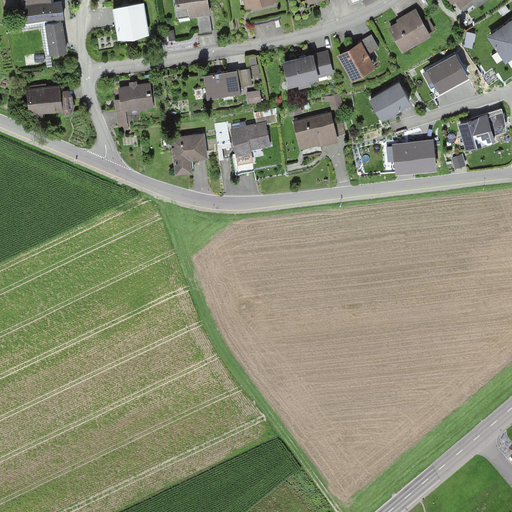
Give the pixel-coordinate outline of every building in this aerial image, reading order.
[(23,0),(27,21),(46,19),(51,54),(67,52),(61,16),(64,15),(62,1),(50,2),(49,0),(23,0)] [(208,0),(176,0),(179,18),(198,15),(199,34),(213,31),(208,0)] [(279,3),(277,0),(247,0),(250,11),(279,3)] [(448,0),(451,4),(455,0),(457,0),(465,9),(475,2),(477,5),(484,0),(448,0)] [(145,1),(113,6),(117,31),(127,29),(127,32),(149,28),(145,1)] [(416,9),(390,25),(403,48),(435,30),(427,17),(422,20),(416,9)] [(511,21),(491,36),(511,65),(511,21)] [(380,47),(372,33),(359,41),(360,43),(339,55),(354,81),(375,69),(366,54),(380,47)] [(328,51),(285,62),(291,87),(319,79),(318,76),(333,72),(328,51)] [(469,77),(456,54),(430,69),(443,91),(469,77)] [(237,73),(205,78),(208,99),(241,93),(237,73)] [(399,82),(372,98),(383,117),(410,101),(399,82)] [(150,83),(120,87),(125,123),(142,121),(140,107),(153,105),(150,83)] [(66,86),(28,91),(32,118),(69,113),(66,86)] [(261,90),(249,92),(250,101),(262,99),(261,90)] [(339,94),(331,97),(333,107),(342,104),(339,94)] [(331,112),(295,121),(304,156),(322,151),(319,140),(346,134),(342,118),(333,120),(331,112)] [(486,116),(461,123),(469,150),(495,142),(492,132),(505,128),(504,116),(503,113),(487,118),(486,116)] [(227,122),(215,124),(218,144),(231,142),(227,122)] [(266,123),(232,129),(237,154),(233,155),(237,173),(255,170),(250,148),(270,144),(266,123)] [(205,134),(174,138),(178,173),(192,171),(191,162),(208,159),(205,134)] [(433,140),(394,144),(397,173),(436,169),(433,140)] [(466,164),(463,155),(453,158),(456,166),(466,164)]
